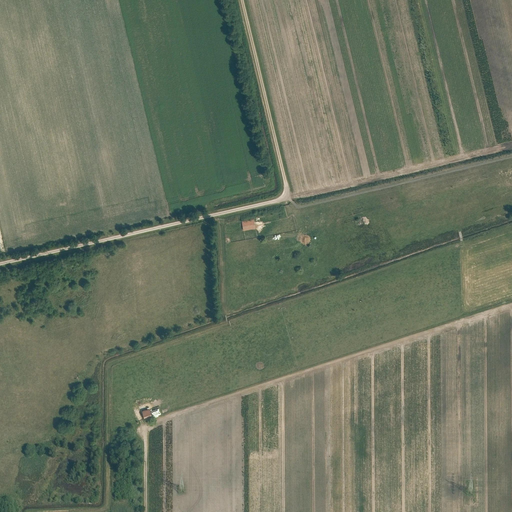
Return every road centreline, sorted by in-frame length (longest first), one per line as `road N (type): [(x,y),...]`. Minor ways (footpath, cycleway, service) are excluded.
road 1 (track): [(0,263),(290,197)]
road 2 (track): [(290,197),(244,0)]
